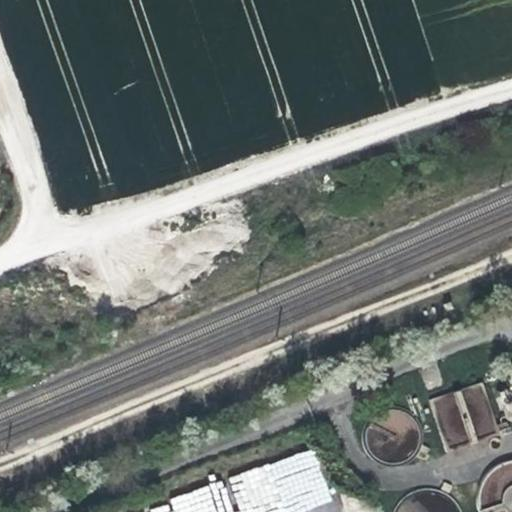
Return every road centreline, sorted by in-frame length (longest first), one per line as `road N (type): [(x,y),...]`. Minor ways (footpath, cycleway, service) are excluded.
road 1 (track): [(511,84),(0,262)]
road 2 (track): [(42,250),(32,187),(0,89)]
